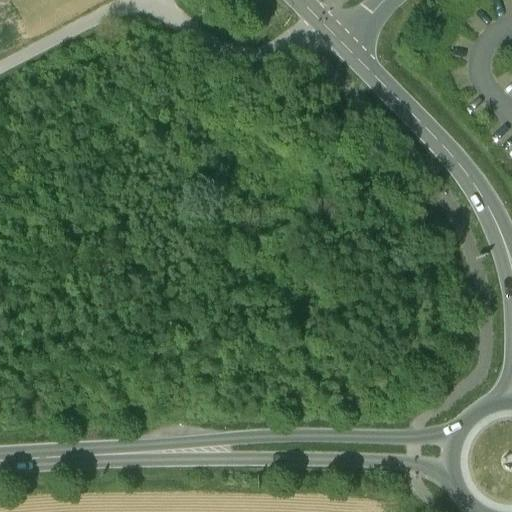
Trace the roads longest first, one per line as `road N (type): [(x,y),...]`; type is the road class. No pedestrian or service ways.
road 1 (secondary): [(0,465),(451,452)]
road 2 (unclassified): [(348,45),(488,210),(511,269)]
road 3 (track): [(147,0),(209,51),(249,63),(320,23)]
road 4 (track): [(0,70),(146,0)]
